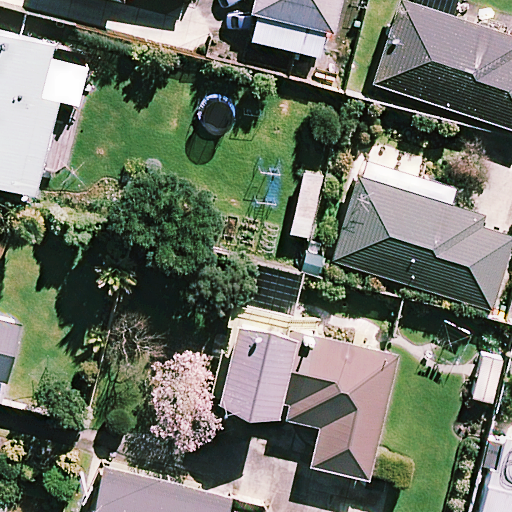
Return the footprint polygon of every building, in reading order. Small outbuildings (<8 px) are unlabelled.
[(258,39),(317,54),(323,29),(331,31),(338,0),(251,0),(250,9),(264,13),(258,39)] [(511,35),(403,0),(401,0),(375,81),(511,125),(511,35)] [(50,43),(0,31),(0,183),(34,191),(56,99),(38,94),(50,43)] [(488,306),(511,230),(511,223),(448,204),(454,184),(363,155),(331,257),(488,306)] [(310,237),(323,170),(300,165),(287,232),(310,237)] [(292,331),(232,315),(211,397),(272,412),(292,331)] [(0,375),(4,377),(18,322),(0,317),(0,375)] [(394,351),(301,330),(281,414),(318,423),(309,461),(366,474),(394,351)] [(511,511),(511,412),(506,411),(482,511),(511,511)] [(224,511),(229,495),(102,464),(90,511),(224,511)]
